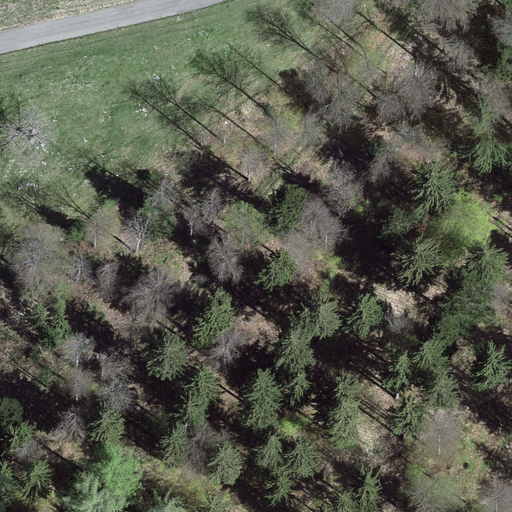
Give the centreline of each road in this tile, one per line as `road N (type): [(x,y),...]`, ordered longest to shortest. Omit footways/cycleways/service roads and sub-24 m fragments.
road 1 (track): [(417,0),(266,183),(136,364),(99,420),(66,511)]
road 2 (tertiary): [(187,0),(0,45)]
